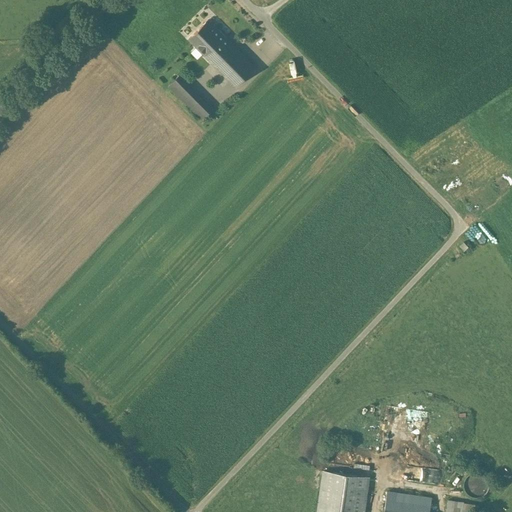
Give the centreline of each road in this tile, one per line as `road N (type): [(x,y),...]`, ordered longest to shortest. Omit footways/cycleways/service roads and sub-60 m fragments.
road 1 (unclassified): [(187,511),(0,322)]
road 2 (unclassified): [(0,109),(100,0)]
